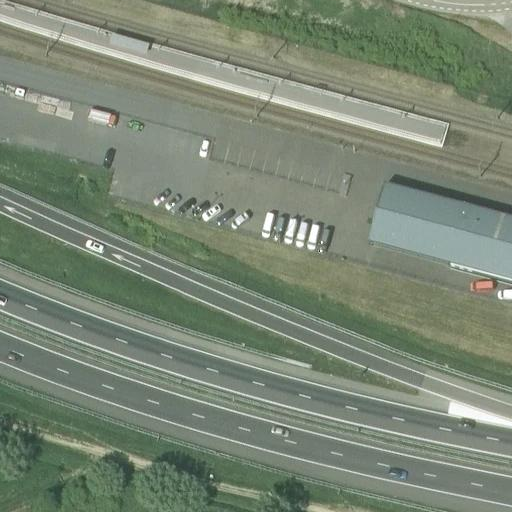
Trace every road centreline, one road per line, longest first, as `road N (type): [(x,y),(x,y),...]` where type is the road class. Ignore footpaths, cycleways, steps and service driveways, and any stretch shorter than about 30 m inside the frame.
road 1 (motorway): [(511,420),(0,204)]
road 2 (motorway): [(511,442),(298,394),(148,350),(0,294)]
road 3 (motorway): [(0,350),(203,421),(511,495)]
road 4 (track): [(322,511),(0,418)]
